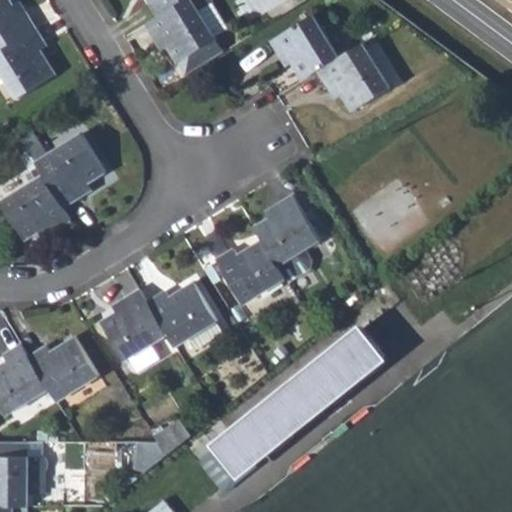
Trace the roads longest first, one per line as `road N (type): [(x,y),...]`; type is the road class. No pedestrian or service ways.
road 1 (residential): [(192,188),(131,245),(56,287),(0,292)]
road 2 (residential): [(72,0),(192,188)]
